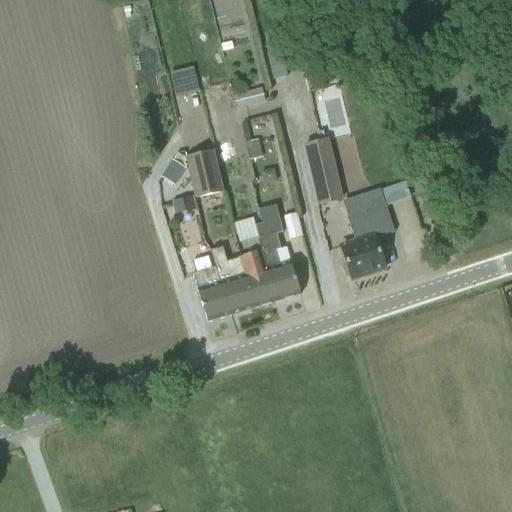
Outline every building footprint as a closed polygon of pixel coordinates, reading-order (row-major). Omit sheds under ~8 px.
[(281,50),(267,53),(274,80),(288,76),(281,50)] [(168,73),(173,97),(197,93),(191,68),(168,73)] [(313,90),(316,114),(343,110),(339,86),(313,90)] [(233,97),(236,109),(265,103),(262,91),(233,97)] [(210,113),(204,115),(207,127),(213,126),(210,113)] [(241,124),(249,161),(261,158),(257,141),(251,142),(246,123),(241,124)] [(213,126),(207,127),(211,145),(219,144),(215,125),(213,126)] [(305,145),(319,206),(341,201),(327,140),(325,141),(323,132),(316,134),(318,142),(305,145)] [(213,152),(185,159),(195,199),(223,192),(222,186),(213,152)] [(224,162),(216,163),(222,186),(236,183),(230,160),(224,162)] [(161,179),(175,187),(175,188),(176,187),(186,171),(186,170),(185,170),(172,161),(171,162),(161,178),(161,179)] [(404,182),(393,186),(399,202),(409,199),(404,182)] [(174,216),(196,210),(193,197),(171,202),(174,216)] [(356,244),(341,249),(346,264),(344,268),(346,276),(351,278),(351,279),(384,268),(383,264),(378,250),(375,240),(394,234),(385,207),(366,213),(361,198),(347,203),(344,210),(356,244)] [(262,224),(255,226),(259,239),(257,240),(266,270),(277,303),(300,296),(295,277),(290,263),(280,266),(276,252),(280,251),(276,234),(282,233),(275,207),(258,212),(262,224)] [(283,218),(289,241),(302,238),(296,215),(283,218)] [(243,277),(254,310),(277,303),(266,270),(257,240),(245,243),(249,257),(239,259),(243,277)] [(221,284),(231,317),(254,310),(243,277),(239,259),(227,263),(222,248),(210,252),(215,269),(216,268),(220,284),(221,284)] [(197,291),(207,324),(231,317),(221,284),(220,284),(216,268),(215,269),(211,270),(207,258),(193,262),(196,274),(193,275),(197,291)]
